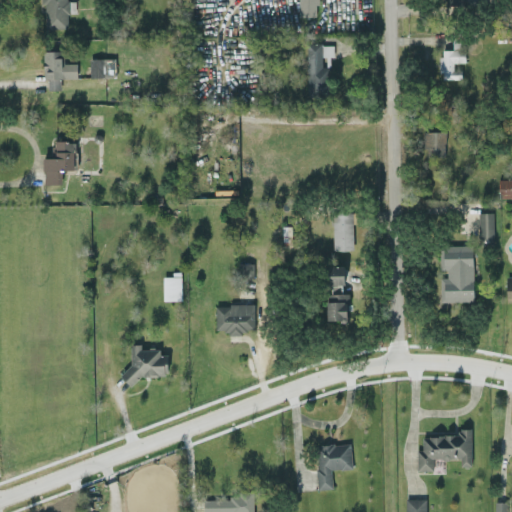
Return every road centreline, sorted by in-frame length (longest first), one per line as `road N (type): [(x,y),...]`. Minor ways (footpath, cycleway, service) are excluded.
road 1 (residential): [(511,372),(421,360),(347,370),(0,497)]
road 2 (residential): [(388,0),(395,360)]
